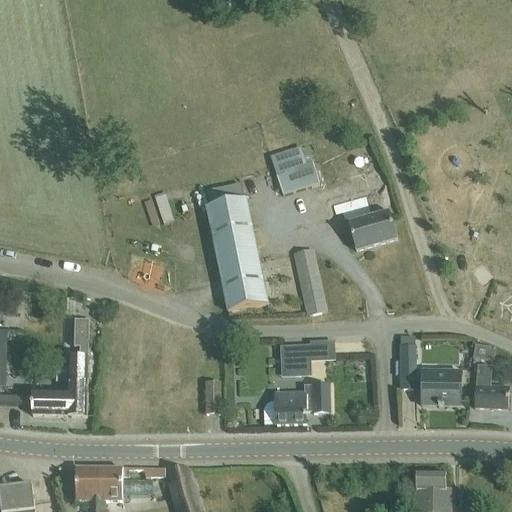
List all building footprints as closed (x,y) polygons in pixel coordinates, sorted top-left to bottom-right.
[(302,149),(272,159),(278,179),(283,197),(320,186),(314,166),(308,168),(302,149)] [(206,192),(210,211),(206,212),(226,315),(265,307),(242,186),(206,192)] [(369,197),(353,201),(342,205),(356,254),(395,243),(387,214),(374,218),(369,197)] [(140,240),(138,250),(168,254),(169,244),(140,240)] [(294,257),(308,319),(325,315),(311,253),(294,257)] [(25,323),(25,306),(4,305),(3,322),(25,323)] [(34,417),(66,418),(88,419),(90,366),(89,366),(90,355),(91,328),(77,327),(76,354),(80,354),(80,365),(69,365),(68,394),(35,393),(34,417)] [(401,340),(401,349),(402,393),(417,392),(416,340),(401,340)] [(473,361),(494,365),(496,353),(495,353),(495,351),(476,347),(473,361)] [(281,350),(281,364),(310,363),(310,349),(281,350)] [(475,411),(508,413),(509,392),(491,391),(492,370),(478,369),(477,389),(476,389),(475,411)] [(422,408),(461,409),(462,375),(423,374),(422,408)] [(207,386),(207,417),(221,417),(221,385),(207,386)] [(314,419),(330,418),(330,390),(304,391),(304,396),(275,396),(276,405),(272,405),(268,407),(266,410),(264,413),(264,429),(307,428),(307,417),(314,417),(314,419)] [(123,472),(77,472),(76,506),(87,506),(87,511),(105,511),(106,507),(123,507),(123,499),(153,500),(153,484),(123,484),(123,480),(123,472)] [(200,511),(191,472),(145,472),(145,481),(166,481),(166,482),(174,511),(200,511)] [(446,492),(446,476),(416,476),(415,511),(450,511),(450,492),(446,492)] [(0,492),(1,511),(34,511),(32,486),(0,488),(0,492)]
